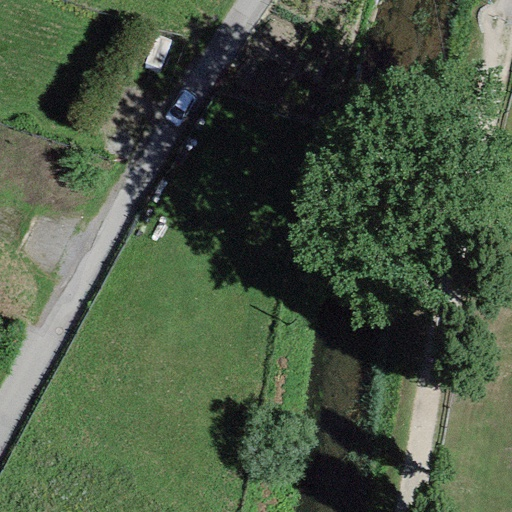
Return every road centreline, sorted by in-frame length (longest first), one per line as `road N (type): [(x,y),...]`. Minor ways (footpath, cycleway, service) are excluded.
road 1 (track): [(511,19),(422,415),(410,511)]
road 2 (unclassified): [(0,432),(249,0)]
